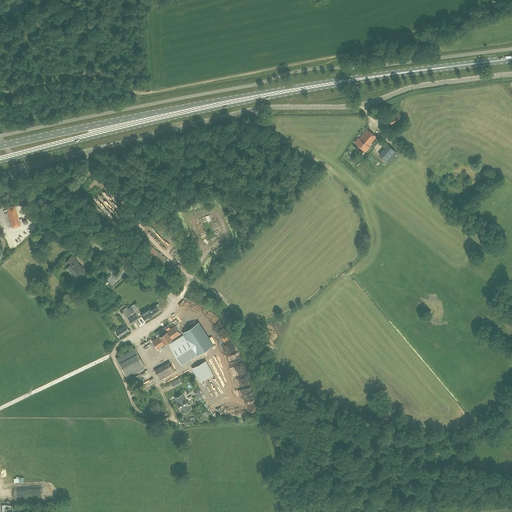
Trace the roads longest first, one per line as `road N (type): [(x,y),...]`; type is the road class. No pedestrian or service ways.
road 1 (unclassified): [(10,173),(255,109),(354,106),(417,86),(511,74)]
road 2 (primary): [(0,161),(361,78)]
road 3 (primary): [(361,78),(0,146)]
road 4 (unclassified): [(10,173),(65,224),(174,296)]
road 5 (primary): [(511,58),(361,78)]
road 6 (unknown): [(161,249),(110,189),(92,150)]
